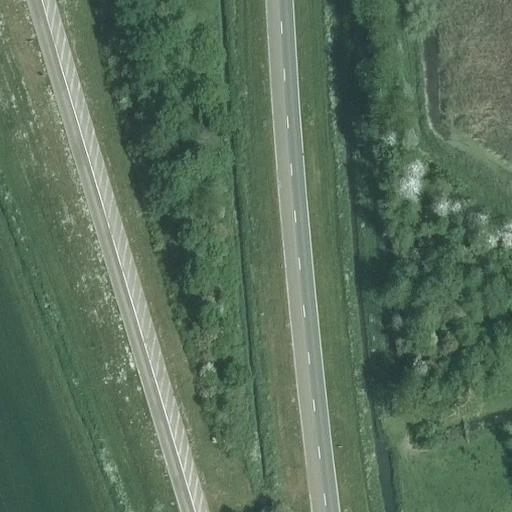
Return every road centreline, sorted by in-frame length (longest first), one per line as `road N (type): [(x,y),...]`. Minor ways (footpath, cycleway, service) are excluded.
road 1 (motorway): [(33,0),(185,511)]
road 2 (motorway): [(324,511),(277,0)]
road 3 (track): [(408,0),(420,152),(511,209)]
